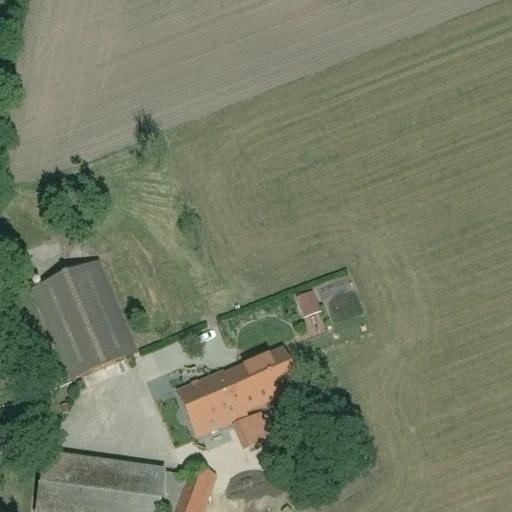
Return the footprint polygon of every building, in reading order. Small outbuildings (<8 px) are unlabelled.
[(38,294),(74,379),(132,355),(96,269),(38,294)] [(319,299),(299,305),(305,326),(325,320),(319,299)] [(274,356),(144,411),(159,447),(289,393),(274,356)] [(175,481),(36,458),(27,511),(195,511),(205,479),(176,474),(175,481)] [(263,511),(265,508),(244,501),(239,511),(263,511)]
